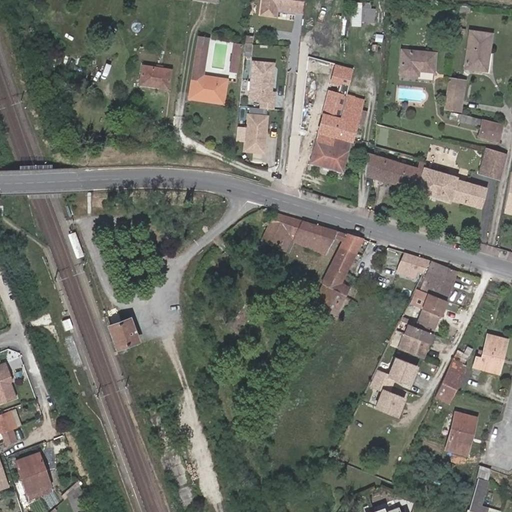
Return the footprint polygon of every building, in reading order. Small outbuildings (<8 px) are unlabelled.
[(295,13),(296,0),(261,0),(260,14),(277,16),(278,11),(295,13)] [(469,13),(470,6),(458,5),(456,33),(465,34),(467,12),(469,13)] [(360,21),(361,8),(355,7),(353,7),(351,25),(360,25),(360,21)] [(374,23),(375,9),(370,8),(361,8),(360,21),(374,23)] [(489,53),(491,34),(469,31),(464,68),(483,71),(485,52),(489,53)] [(237,72),(242,45),(234,44),(229,71),(237,72)] [(223,104),(227,80),(218,78),(218,80),(202,78),(202,75),(207,47),(197,45),(189,96),(214,100),(214,102),(223,104)] [(433,72),(435,53),(401,50),(399,73),(418,75),(419,71),(433,72)] [(272,85),(274,63),(252,61),(249,99),(260,100),(273,101),(274,93),(271,92),(267,92),(268,87),(272,85)] [(168,89),(170,70),(143,66),(139,84),(168,89)] [(80,88),(83,79),(68,74),(65,84),(80,88)] [(460,112),(464,84),(447,81),(443,110),(460,112)] [(360,110),(363,100),(354,97),(345,94),(342,106),(335,104),(338,93),(329,91),(309,163),(342,172),(356,123),(360,110)] [(273,109),(273,101),(260,100),(260,108),(273,109)] [(362,125),(366,112),(360,110),(356,123),(362,125)] [(264,153),(267,116),(247,114),(244,151),(264,153)] [(474,124),(475,117),(458,114),(457,120),(474,124)] [(481,126),(483,119),(475,117),(474,124),(481,126)] [(498,141),(502,124),(483,119),(481,126),(478,136),(498,141)] [(499,179),(506,154),(504,153),(485,148),(484,152),(478,173),(499,179)] [(416,190),(423,166),(423,167),(424,163),(419,161),(416,168),(374,156),(366,153),(365,174),(373,177),(416,190)] [(479,207),(485,188),(456,180),(457,176),(423,167),(423,166),(416,190),(416,192),(450,202),(451,199),(479,207)] [(336,230),(301,220),(275,212),(261,239),(285,251),(290,241),(294,243),(311,251),(315,244),(328,250),(334,238),(337,231),(336,230)] [(77,231),(68,234),(76,259),(86,256),(77,231)] [(342,241),(346,233),(338,231),(337,231),(334,238),(342,241)] [(346,273),(363,239),(346,233),(342,241),(330,265),(346,273)] [(289,252),(294,243),(290,241),(285,251),(289,252)] [(328,250),(315,244),(311,251),(324,258),(328,250)] [(423,272),(429,260),(404,252),(397,270),(413,276),(416,270),(423,272)] [(446,300),(457,271),(431,261),(419,290),(446,300)] [(335,314),(349,288),(341,283),(346,273),(330,265),(321,283),(322,283),(327,286),(317,304),(335,314)] [(317,304),(327,286),(322,283),(312,302),(317,304)] [(433,333),(446,300),(419,290),(416,289),(410,304),(419,307),(423,296),(426,298),(422,308),(416,323),(401,318),(399,321),(407,324),(433,333)] [(236,335),(254,310),(245,304),(228,328),(236,335)] [(74,328),(71,318),(63,321),(67,331),(74,328)] [(423,358),(433,333),(407,324),(403,333),(404,334),(413,337),(407,352),(423,358)] [(398,349),(407,352),(413,337),(404,334),(398,349)] [(503,354),(507,339),(487,334),(481,358),(475,357),(473,367),(498,373),(503,354)] [(393,378),(408,384),(415,367),(394,358),(387,375),(375,370),(368,384),(381,390),(374,407),(395,415),(402,398),(387,392),(393,378)] [(448,403),(465,367),(452,361),(435,397),(448,403)] [(0,397),(2,403),(16,397),(10,382),(12,381),(5,362),(0,363),(0,397)] [(14,410),(10,412),(15,428),(20,426),(14,410)] [(0,415),(0,433),(2,433),(15,428),(10,412),(0,415)] [(470,441),(476,417),(455,412),(445,450),(462,454),(466,440),(470,441)] [(12,430),(2,433),(6,444),(15,440),(12,430)] [(15,461),(27,495),(45,488),(39,472),(44,470),(38,453),(15,461)] [(487,482),(491,469),(479,465),(476,479),(477,479),(487,482)] [(39,472),(45,488),(50,486),(44,470),(39,472)] [(404,487),(407,480),(400,477),(397,484),(404,487)] [(480,505),(487,482),(477,479),(468,510),(468,511),(472,511),(485,511),(487,507),(480,505)] [(88,511),(80,485),(68,496),(73,511),(88,511)]
